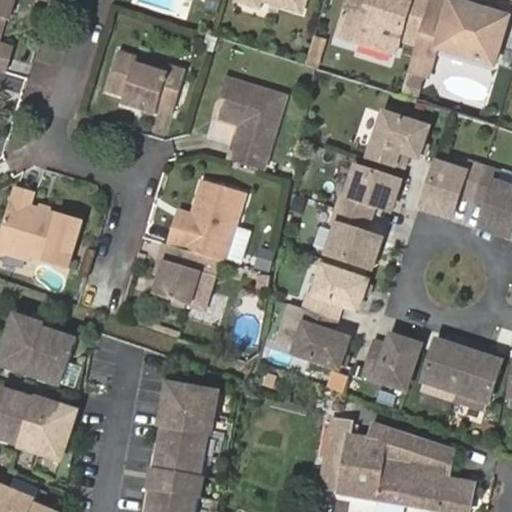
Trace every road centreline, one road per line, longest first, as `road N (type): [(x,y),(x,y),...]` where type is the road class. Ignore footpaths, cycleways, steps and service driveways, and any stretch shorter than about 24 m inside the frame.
road 1 (residential): [(96,0),(48,152),(139,181),(106,291)]
road 2 (residential): [(488,308),(447,324),(412,297),(417,254),(440,237),(468,238)]
